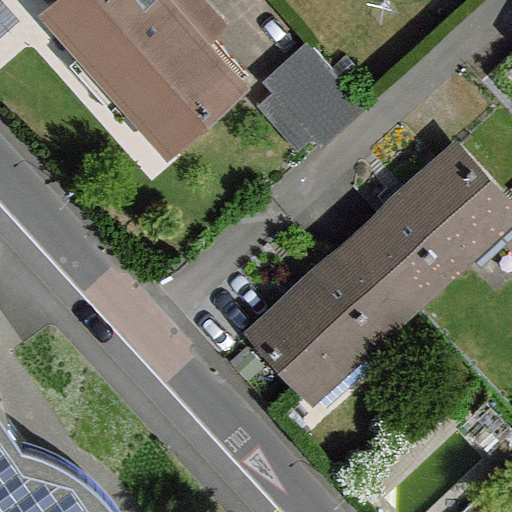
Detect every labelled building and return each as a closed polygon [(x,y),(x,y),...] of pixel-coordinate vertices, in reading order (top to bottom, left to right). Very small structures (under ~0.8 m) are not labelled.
[(62,0),(51,10),(90,53),(102,43),(144,91),(133,101),(171,143),(241,82),(206,42),(216,34),(186,0),(62,0)] [(365,102),(304,34),(260,74),(321,141),(365,102)] [(359,237),(416,303),(473,253),(464,244),(510,201),(459,146),(384,214),(359,237)] [(416,303),(359,237),(332,261),(256,330),(306,386),(351,345),(360,354),(416,303)] [(129,511),(114,488),(87,460),(61,442),(26,433),(0,394),(0,312),(5,308),(0,301),(0,511),(129,511)] [(499,511),(487,499),(473,511),(499,511)]
